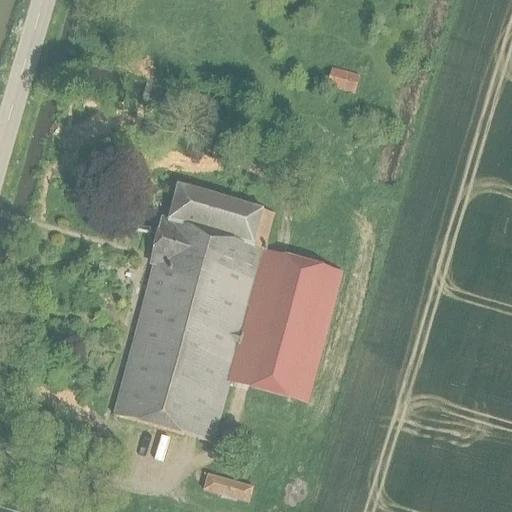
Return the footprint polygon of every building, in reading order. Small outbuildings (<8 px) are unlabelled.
[(365,77),(335,67),(329,85),(359,95),(365,77)] [(261,246),(270,210),(187,188),(177,224),(261,246)] [(170,222),(119,414),(218,441),(234,382),(270,248),(261,246),(177,224),(170,222)] [(347,269),(270,248),(234,382),(311,403),(347,269)] [(259,485),(211,472),(206,493),(253,505),(259,485)]
